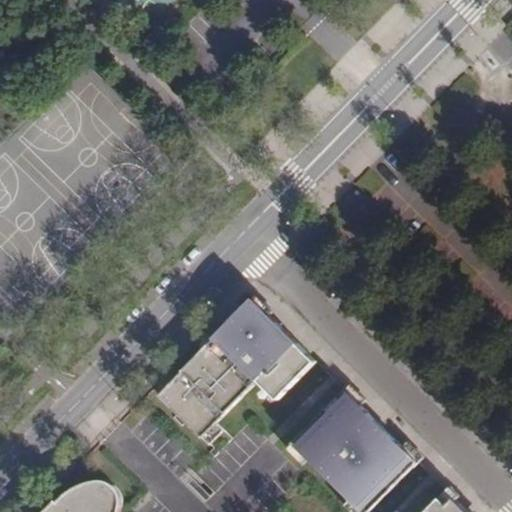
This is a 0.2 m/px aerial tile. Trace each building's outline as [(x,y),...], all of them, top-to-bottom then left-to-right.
[(317,361),(255,300),(162,395),(212,444),(226,429),(219,421),(261,378),(280,398),(317,361)] [(372,511),(421,464),(347,391),(297,443),(312,458),(314,456),(355,497),(353,499),(366,511),(372,511)] [(100,480),(93,481),(123,509),(123,508),(122,495),(120,491),(117,486),(113,483),(106,481),(100,480)] [(122,511),(123,509),(93,481),(84,485),(69,495),(60,504),(58,503),(49,511),(122,511)] [(469,511),(457,500),(449,507),(442,500),(430,511),(469,511)]
